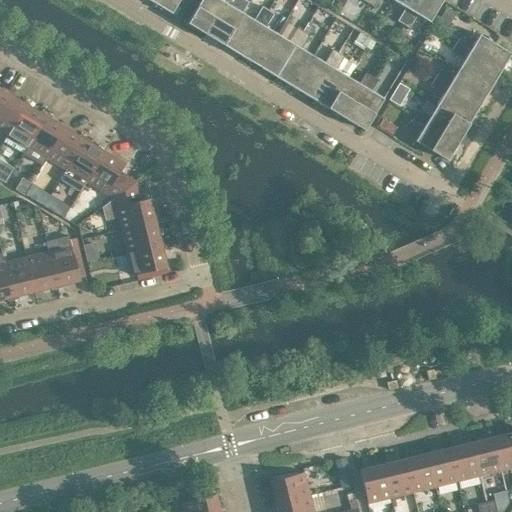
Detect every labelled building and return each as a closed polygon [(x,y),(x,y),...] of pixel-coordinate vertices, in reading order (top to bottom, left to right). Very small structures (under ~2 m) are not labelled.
[(172,13),(179,0),(154,0),(153,2),(172,13)] [(200,0),(187,22),(206,33),(226,0),(200,0)] [(250,1),(247,0),(226,0),(206,33),(224,44),(243,12),(250,1)] [(406,7),(398,21),(403,24),(417,0),(394,0),(406,7)] [(410,28),(418,14),(430,22),(443,0),(417,0),(403,24),(410,28)] [(262,5),(254,19),(243,12),(224,44),(241,55),(269,9),(262,5)] [(447,6),(438,21),(446,25),(455,11),(447,6)] [(266,26),(274,13),(269,9),(241,55),(259,65),(278,33),(266,26)] [(297,27),(289,40),(278,33),(259,65),(276,76),(304,30),(297,27)] [(302,48),(310,34),(304,30),(276,76),(294,86),(313,54),(302,48)] [(360,32),(354,42),(365,49),(371,38),(360,32)] [(511,53),(480,34),(472,46),(459,38),(455,44),(501,71),(511,53)] [(452,50),(465,58),(458,69),(490,89),(501,71),(455,44),(452,50)] [(333,48),(325,62),(313,54),(294,86),(311,97),(338,52),(333,48)] [(337,69),(345,55),(338,52),(311,97),(328,108),(348,75),(337,69)] [(416,53),(410,64),(417,68),(423,58),(416,53)] [(451,81),(438,73),(434,79),(479,106),(490,89),(458,69),(451,81)] [(366,72),(360,83),(348,75),(328,108),(346,118),(372,75),(366,72)] [(384,97),(372,90),(378,79),(372,75),(346,118),(365,129),(384,97)] [(430,85),(444,93),(437,104),(469,124),(479,106),(434,79),(430,85)] [(399,82),(389,99),(400,105),(410,88),(399,82)] [(3,86),(0,87),(0,102),(8,89),(3,86)] [(14,96),(13,92),(8,89),(0,102),(0,129),(8,134),(26,103),(14,96)] [(42,110),(38,111),(26,103),(8,134),(4,141),(23,153),(47,113),(42,110)] [(430,116),(419,109),(416,115),(458,141),(469,124),(437,104),(430,116)] [(53,120),(52,116),(47,113),(23,153),(43,164),(47,158),(65,127),(53,120)] [(412,121),(423,128),(415,140),(447,160),(458,141),(416,115),(412,121)] [(383,118),(379,125),(393,134),(397,126),(383,118)] [(81,134),(77,134),(65,127),(47,158),(66,169),(86,137),(81,134)] [(92,143),(91,140),(86,137),(66,169),(86,181),(104,151),(92,143)] [(136,181),(120,171),(125,163),(104,151),(86,181),(114,198),(136,181)] [(0,162),(0,179),(4,182),(12,170),(0,162)] [(23,177),(15,189),(25,194),(32,182),(23,177)] [(150,197),(141,200),(136,181),(114,198),(103,206),(106,220),(118,217),(121,229),(156,221),(150,197)] [(51,194),(44,190),(37,201),(44,206),(51,194)] [(70,205),(63,201),(56,213),(63,217),(70,205)] [(163,237),(159,234),(156,221),(121,229),(127,251),(164,242),(163,237)] [(80,280),(69,235),(46,241),(48,251),(57,288),(63,287),(65,283),(80,280)] [(96,241),(84,244),(87,260),(100,257),(96,241)] [(163,251),(165,248),(164,242),(127,251),(132,275),(167,266),(163,251)] [(48,287),(52,289),(57,288),(48,251),(26,256),(35,291),(48,287)] [(0,299),(4,298),(8,300),(13,299),(4,262),(2,252),(0,252),(0,299)] [(19,298),(21,294),(35,291),(26,256),(4,262),(13,299),(19,298)] [(511,431),(494,436),(502,470),(511,467),(511,431)] [(502,470),(494,436),(471,442),(480,475),(502,470)] [(449,447),(458,481),(480,475),(471,442),(449,447)] [(458,481),(449,447),(427,453),(435,486),(458,481)] [(405,458),(413,492),(435,486),(427,453),(405,458)] [(346,456),(335,459),(338,473),(350,471),(346,456)] [(413,492),(405,458),(383,464),(391,497),(413,492)] [(359,469),(368,503),(391,497),(383,464),(359,469)] [(304,472),(271,480),(276,503),(310,495),(304,472)] [(355,492),(347,494),(350,508),(358,506),(355,492)] [(220,511),(216,493),(182,502),(184,511),(220,511)] [(278,511),(313,511),(310,495),(276,503),(278,511)] [(497,511),(495,500),(486,502),(488,511),(497,511)] [(478,504),(479,511),(488,511),(486,502),(478,504)]
